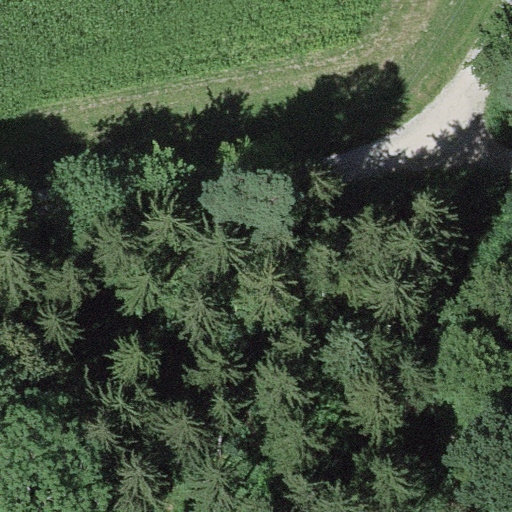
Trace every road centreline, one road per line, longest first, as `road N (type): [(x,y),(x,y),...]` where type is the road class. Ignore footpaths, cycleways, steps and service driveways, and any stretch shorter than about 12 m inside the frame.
road 1 (track): [(0,205),(395,159)]
road 2 (track): [(395,159),(434,130),(468,89),(511,9)]
